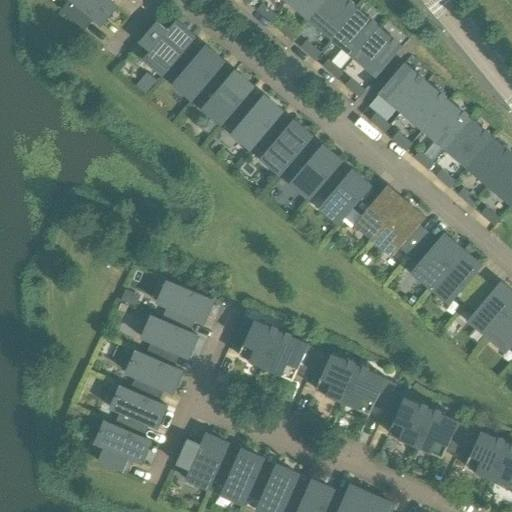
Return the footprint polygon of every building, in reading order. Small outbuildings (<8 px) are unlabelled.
[(115,6),(108,0),(69,0),(60,11),(80,27),(89,16),(99,25),(115,6)] [(289,0),(288,2),(310,21),(327,0),(289,0)] [(327,0),(310,21),(332,40),(358,9),(346,0),(327,0)] [(262,4),(257,11),(271,22),(277,16),(262,4)] [(332,40),(354,58),(380,28),(358,9),(332,40)] [(144,60),(162,76),(194,38),(175,22),(167,32),(157,24),(156,23),(140,42),(151,52),(144,60)] [(279,29),(293,41),(299,34),(284,22),(279,29)] [(380,28),(354,58),(376,77),(402,47),(380,28)] [(173,85),(192,101),(224,63),(205,47),(196,57),(186,49),(195,38),(194,38),(162,76),(163,76),(170,68),(180,77),(173,85)] [(301,48),(315,60),(320,53),(306,41),(301,48)] [(323,66),(337,78),(342,71),(328,60),(323,66)] [(202,110),(221,125),(253,88),(234,71),(225,82),(215,74),(224,63),(192,101),(199,93),(209,101),(202,110)] [(379,93),(401,112),(427,82),(404,63),(379,93)] [(138,86),(145,93),(155,81),(148,74),(138,86)] [(346,85),(359,97),(360,97),(365,91),(351,79),(346,85)] [(401,112),(423,131),(449,100),(427,82),(401,112)] [(231,134),(250,150),(282,112),(263,96),(254,107),(245,99),(254,88),(253,88),(221,125),(221,126),(228,118),(238,126),(231,134)] [(423,131),(445,150),(471,119),(449,100),(423,131)] [(261,159),(280,175),(312,137),(293,121),(284,132),(274,123),(283,113),(282,112),(250,150),(251,151),(258,142),(268,151),(261,159)] [(370,121),(384,132),(390,126),(376,114),(370,121)] [(445,150),(467,169),(493,138),(471,119),(445,150)] [(392,139),(406,151),(412,144),(398,132),(392,139)] [(290,184),(309,200),(341,162),(322,146),(313,156),(303,148),(312,138),(312,137),(280,175),(287,167),(297,176),(290,184)] [(467,169),(490,187),(511,160),(511,153),(493,138),(467,169)] [(414,158),(428,169),(434,163),(420,151),(414,158)] [(511,160),(490,187),(511,206),(511,205),(511,160)] [(319,209),(338,225),(370,187),(351,171),(342,181),(333,173),(342,163),(341,162),(309,200),(316,192),(326,201),(319,209)] [(436,176),(450,188),(456,181),(442,170),(436,176)] [(355,225),(373,240),(406,203),(386,187),(378,197),(369,190),(371,187),(370,187),(338,225),(352,209),(362,216),(355,225)] [(458,195),(472,207),(478,200),(464,188),(458,195)] [(399,248),(409,256),(425,237),(416,229),(425,218),(406,203),(373,240),(392,256),(399,248)] [(481,214),(495,226),(500,219),(486,207),(481,214)] [(411,273),(430,289),(462,251),(443,235),(434,245),(425,237),(409,256),(418,264),(411,273)] [(456,296),(466,304),(482,285),(472,277),(481,267),(462,251),(430,289),(449,304),(456,296)] [(152,315),(151,316),(197,336),(197,335),(185,330),(190,318),(202,323),(213,300),(178,285),(167,280),(157,303),(167,307),(161,320),(152,315)] [(468,321),(487,337),(511,307),(511,292),(500,283),(491,293),(482,285),(466,304),(475,313),(468,321)] [(511,307),(487,337),(506,352),(511,344),(511,307)] [(136,350),(136,351),(181,371),(182,370),(169,365),(174,353),(187,359),(197,336),(151,316),(141,338),(151,342),(146,355),(136,350)] [(239,357),(266,369),(282,332),(255,320),(254,322),(242,316),(233,338),(245,343),(239,357)] [(299,367),(310,372),(320,350),(308,345),(309,344),(282,332),(266,369),(293,381),(299,367)] [(316,390),(343,402),(359,366),(332,354),(331,355),(320,350),(310,372),(322,377),(316,390)] [(120,385),(120,386),(166,406),(166,405),(154,400),(159,388),(171,394),(181,371),(136,351),(126,373),(136,378),(130,390),(120,385)] [(382,415),(383,416),(397,384),(385,379),(386,377),(359,366),(343,402),(370,414),(376,401),(387,406),(382,415)] [(389,434),(416,446),(432,409),(405,397),(404,399),(393,394),(397,384),(383,416),(394,421),(389,434)] [(105,421),(150,441),(150,440),(138,435),(143,423),(156,429),(166,406),(120,386),(110,408),(120,413),(115,425),(105,421)] [(449,444),(460,449),(470,427),(458,422),(459,421),(432,409),(416,446),(443,458),(449,444)] [(150,441),(105,421),(95,443),(105,448),(99,461),(122,471),(128,458),(140,464),(150,441)] [(465,468),(493,479),(509,443),(482,431),(481,432),(470,427),(460,449),(471,454),(465,468)] [(186,479),(209,489),(229,443),(206,433),(201,446),(188,440),(177,463),(191,469),(186,479)] [(222,494),(244,504),(264,459),(241,449),(236,461),(224,456),(230,444),(229,443),(209,489),(214,479),(226,484),(222,494)] [(511,444),(509,443),(493,479),(511,488),(511,444)] [(257,510),(261,511),(282,511),(299,474),(276,464),(271,477),(259,472),(265,459),(264,459),(244,504),(249,495),(261,500),(257,510)] [(324,511),(334,490),(312,480),(306,492),(294,487),(300,475),(299,474),(282,511),(283,511),(284,510),(288,511),(324,511)] [(365,511),(373,495),(350,485),(344,498),(334,493),(335,490),(334,490),(324,511),(365,511)] [(392,511),(395,505),(373,495),(365,511),(392,511)]
